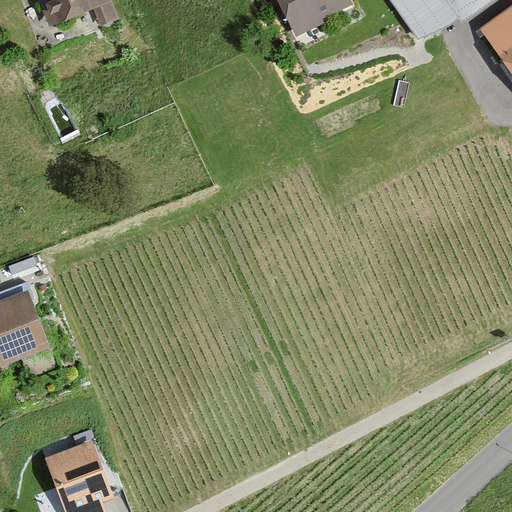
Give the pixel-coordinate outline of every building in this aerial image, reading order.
[(42,0),(53,28),(96,11),(102,27),(121,20),(113,0),(42,0)] [(324,21),(355,6),(351,0),(277,0),(297,40),(326,25),(324,21)] [(487,0),(393,0),(419,35),(446,24),(458,16),(461,19),(487,0)] [(511,70),(511,10),(483,31),(511,70)] [(57,347),(33,290),(0,304),(0,363),(3,370),(57,347)] [(122,501),(98,442),(51,460),(71,511),(114,511),(112,505),(122,501)]
